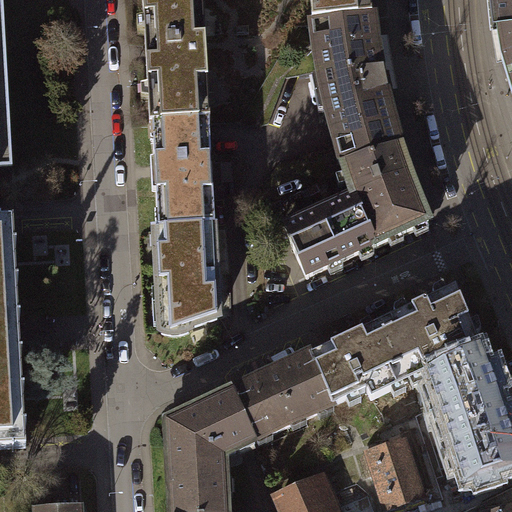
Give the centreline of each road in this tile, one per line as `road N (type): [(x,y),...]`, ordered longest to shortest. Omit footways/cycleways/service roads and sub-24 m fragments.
road 1 (residential): [(122,395),(157,388),(498,234)]
road 2 (residential): [(101,0),(122,395)]
road 3 (primary): [(446,0),(462,121),(498,234)]
